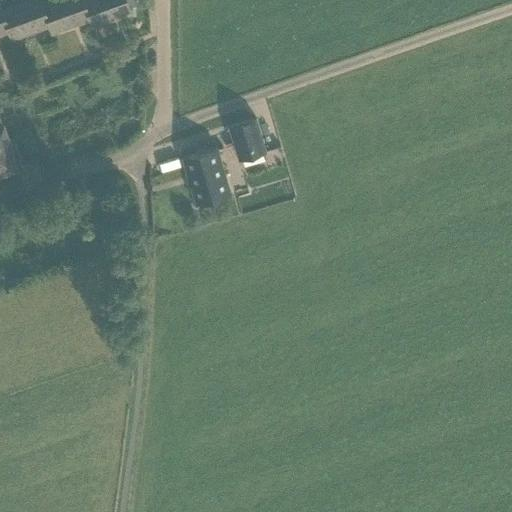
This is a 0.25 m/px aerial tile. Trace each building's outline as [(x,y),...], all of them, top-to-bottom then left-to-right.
[(40,0),(28,0),(2,10),(1,10),(8,31),(11,39),(49,26),(41,4),(42,3),(40,0)] [(51,0),(42,3),(41,4),(49,26),(51,34),(90,20),(82,0),(51,0)] [(125,0),(82,0),(90,20),(92,27),(130,13),(125,0)] [(0,34),(8,31),(1,10),(2,10),(0,4),(0,34)] [(0,91),(10,88),(6,76),(0,78),(0,91)] [(267,152),(257,118),(228,127),(239,161),(267,152)] [(0,170),(16,165),(2,124),(1,124),(0,121),(0,170)] [(232,194),(218,147),(181,158),(196,205),(232,194)]
